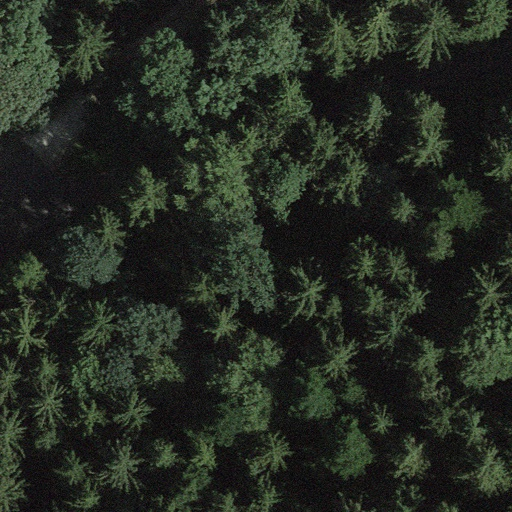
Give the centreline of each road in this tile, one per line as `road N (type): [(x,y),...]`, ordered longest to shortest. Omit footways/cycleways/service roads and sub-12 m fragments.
road 1 (track): [(511,48),(0,230)]
road 2 (track): [(0,203),(98,87),(198,0)]
